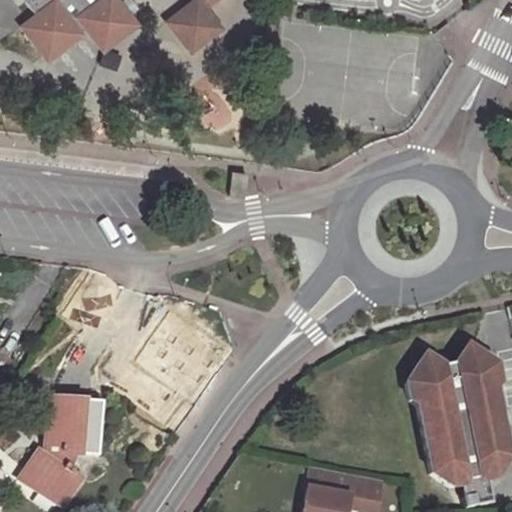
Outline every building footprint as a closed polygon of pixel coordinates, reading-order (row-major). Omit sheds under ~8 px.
[(23,0),(33,12),(18,24),(47,59),(80,34),(78,32),(85,28),(102,49),(134,25),(115,0),(23,0)] [(203,9),(195,0),(194,0),(166,22),(189,52),(219,28),(203,9)] [(195,0),(203,9),(214,0),(195,0)] [(244,173),(229,172),(226,193),(242,195),(244,173)] [(187,405),(226,344),(167,305),(127,366),(187,405)] [(479,369),(484,362),(465,349),(455,366),(439,368),(423,356),(405,384),(408,401),(416,406),(430,473),(450,487),(463,485),(462,481),(478,479),(478,482),(494,479),(504,460),(491,388),(482,383),(479,369)] [(492,367),(484,362),(479,369),(482,383),(491,388),(495,383),(492,367)] [(95,456),(99,402),(47,398),(42,449),(39,454),(35,451),(16,479),(57,508),(76,479),(67,471),(73,454),(95,456)] [(378,480),(308,466),(299,511),(340,511),(342,506),(372,511),(378,480)]
